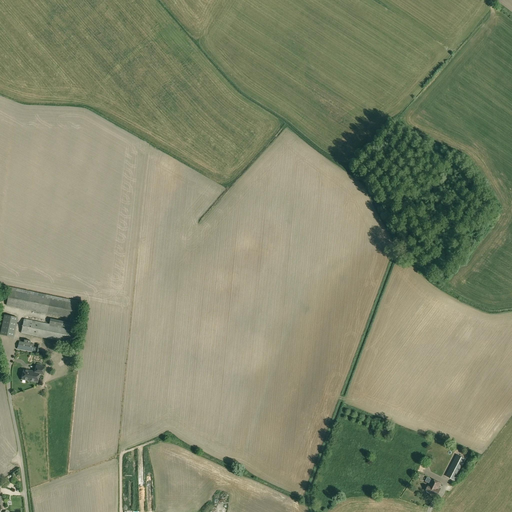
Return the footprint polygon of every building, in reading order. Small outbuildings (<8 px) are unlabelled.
[(6,305),(78,321),(81,304),(10,290),(6,305)] [(4,314),(0,332),(0,334),(14,337),(18,317),(4,314)] [(21,333),(71,344),(74,329),(49,324),(24,319),(21,333)] [(49,324),(74,329),(74,330),(75,324),(50,319),(49,324)] [(19,341),(17,349),(32,352),(32,351),(39,352),(40,346),(36,345),(36,347),(33,347),(34,344),(30,343),(31,341),(24,339),(24,342),(19,341)] [(22,378),(29,379),(29,380),(37,382),(39,374),(43,375),(44,368),(36,366),(35,372),(23,370),(22,378)] [(438,461),(438,459),(443,460),(444,454),(436,452),(434,460),(438,461)] [(457,455),(446,476),(455,480),(466,459),(457,455)] [(426,469),(441,475),(444,467),(437,465),(437,466),(428,463),(426,469)] [(425,491),(437,496),(440,490),(438,489),(440,484),(432,479),(428,486),(425,491)]
